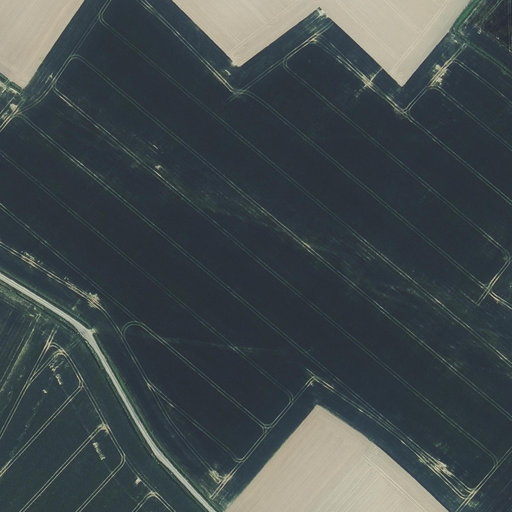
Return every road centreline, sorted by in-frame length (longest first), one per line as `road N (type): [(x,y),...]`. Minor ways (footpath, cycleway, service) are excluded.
road 1 (track): [(85,331),(132,331),(282,391),(368,436),(401,468)]
road 2 (unclassified): [(0,276),(85,331),(148,439),(212,511)]
